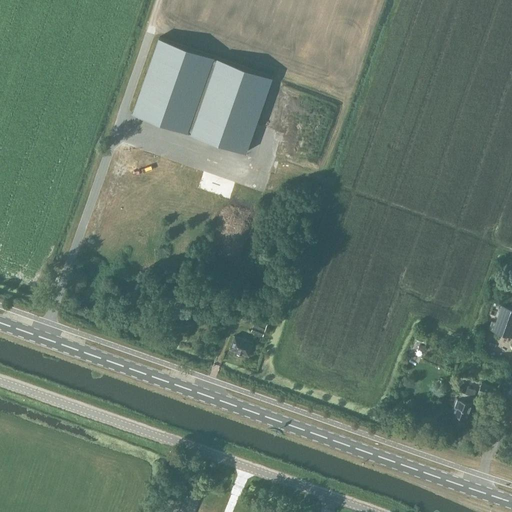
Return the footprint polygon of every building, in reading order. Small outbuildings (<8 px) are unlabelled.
[(214,56),(159,37),(133,113),(155,120),(155,119),(166,123),(166,124),(213,141),(213,140),(224,143),(224,144),(246,152),(250,142),(248,142),(251,133),(253,134),(273,77),(217,57),(217,58),(214,57),(214,56)] [(188,169),(170,162),(164,178),(182,184),(188,169)] [(143,204),(133,235),(147,240),(161,245),(176,203),(163,198),(159,210),(143,204)] [(493,331),(511,337),(511,308),(502,305),(493,331)] [(251,331),(263,335),(267,324),(260,322),(259,326),(254,324),(251,331)] [(230,349),(249,356),(253,342),(235,336),(230,349)] [(478,393),(493,398),(497,388),(482,383),(478,393)] [(466,394),(461,392),(459,399),(457,398),(454,406),(456,407),(454,413),(467,418),(474,397),(474,396),(476,390),(468,388),(466,394)]
